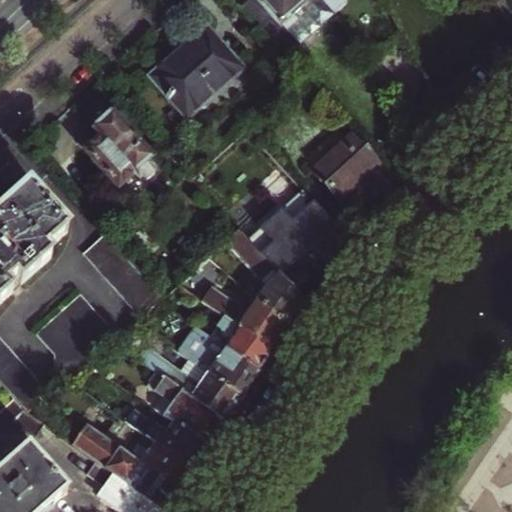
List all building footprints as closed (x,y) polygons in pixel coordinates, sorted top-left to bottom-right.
[(324,0),(253,0),(242,10),(286,59),(337,14),(324,0)] [(324,0),(337,14),(348,4),(343,0),(324,0)] [(247,71),(207,28),(188,46),(151,78),(190,122),(247,71)] [(464,70),(437,99),(453,130),(488,94),(464,70)] [(102,127),(97,131),(103,138),(86,152),(119,188),(151,160),(112,117),(102,127)] [(366,184),(384,168),(354,134),(312,172),(339,202),(354,187),(363,180),(366,184)] [(0,308),(14,295),(9,290),(20,281),(24,286),(54,260),(49,254),(71,235),(32,191),(9,211),(0,219),(0,308)] [(303,191),(249,241),(282,277),(298,262),(313,248),(335,272),(354,246),(303,191)] [(301,319),(309,307),(282,277),(249,241),(241,233),(229,244),(263,280),(268,276),(272,280),(257,303),(292,331),(301,319)] [(165,299),(110,238),(89,256),(145,319),(165,299)] [(292,331),(257,303),(245,319),(242,317),(245,313),(214,292),(204,306),(225,319),(276,353),(285,341),(292,331)] [(84,339),(104,321),(83,299),(40,339),(62,362),(59,376),(75,387),(103,360),(84,339)] [(269,364),(276,353),(225,319),(211,339),(262,374),(269,364)] [(252,388),(262,374),(211,339),(208,337),(190,362),(244,399),(252,388)] [(0,338),(0,380),(17,399),(30,414),(48,390),(0,338)] [(236,411),(244,399),(190,362),(181,375),(146,351),(138,362),(170,384),(222,421),(226,424),(236,411)] [(176,425),(197,440),(205,427),(214,434),(217,429),(222,421),(170,384),(165,391),(172,396),(167,402),(178,410),(170,421),(176,425)] [(17,399),(0,414),(0,425),(3,429),(13,421),(35,437),(43,426),(29,416),(30,414),(17,399)] [(128,425),(149,440),(193,471),(202,459),(209,449),(197,440),(176,425),(170,435),(137,412),(128,425)] [(193,471),(149,440),(134,460),(89,428),(74,448),(98,466),(161,511),(164,511),(178,492),(193,471)] [(0,511),(47,511),(67,495),(28,451),(0,476),(0,511)] [(117,511),(161,511),(98,466),(90,477),(106,489),(99,499),(117,511)]
